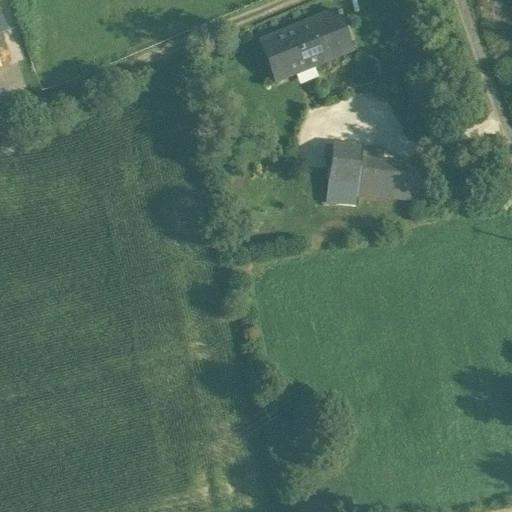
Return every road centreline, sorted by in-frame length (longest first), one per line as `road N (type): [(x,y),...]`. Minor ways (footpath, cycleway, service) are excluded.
road 1 (track): [(287,0),(68,92),(0,108)]
road 2 (track): [(458,0),(511,149)]
